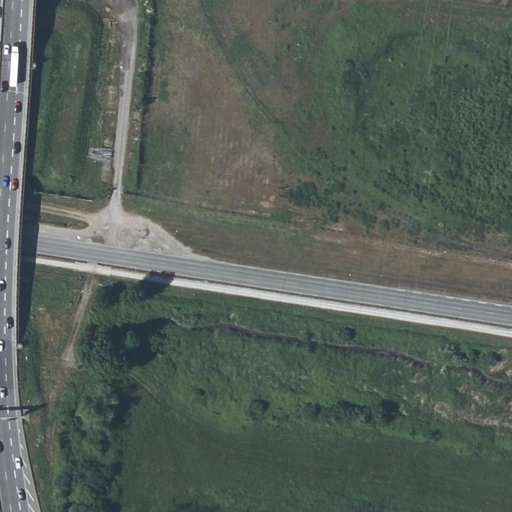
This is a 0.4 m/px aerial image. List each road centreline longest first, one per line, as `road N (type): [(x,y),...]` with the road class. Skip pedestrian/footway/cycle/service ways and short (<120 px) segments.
road 1 (unclassified): [(0,241),(511,318)]
road 2 (trunk): [(0,341),(21,0)]
road 3 (trunk): [(15,511),(0,360)]
